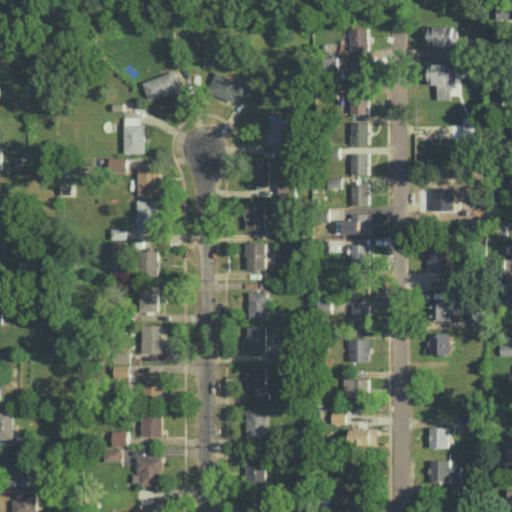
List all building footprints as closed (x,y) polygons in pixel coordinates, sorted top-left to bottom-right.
[(352,49),(369,49),(369,27),(351,28),(352,49)] [(336,56),(326,57),(328,70),(338,68),(336,56)] [(352,82),(366,81),(366,60),(352,61),(352,82)] [(438,98),(451,98),(452,63),(430,63),(429,83),(438,83),(438,98)] [(144,81),(151,100),(183,88),(176,70),(144,81)] [(255,86),(218,71),(210,90),(247,105),(255,86)] [(351,112),(370,112),(369,91),(351,91),(351,112)] [(292,113),(270,113),(269,141),(286,142),(285,152),(291,152),(292,113)] [(126,152),(146,152),(146,123),(140,123),(140,116),(126,116),(126,152)] [(369,143),(369,121),(352,121),(352,143),(369,143)] [(352,173),(369,173),(370,152),(352,151),(352,173)] [(128,157),(110,157),(110,172),(129,172),(128,157)] [(251,185),(271,184),(270,160),(251,160),(251,185)] [(140,193),(160,193),(160,165),(140,165),(140,193)] [(343,186),(342,177),(328,177),(328,187),(343,186)] [(370,182),(353,182),(353,203),(370,203),(370,182)] [(138,231),(159,232),(160,200),(139,199),(138,231)] [(344,233),(371,233),(371,212),(352,212),(352,219),(344,219),(344,233)] [(127,228),(113,227),(112,237),(127,238),(127,228)] [(371,264),(371,243),(352,243),(353,264),(371,264)] [(429,268),(448,269),(448,259),(445,259),(446,245),(430,244),(429,268)] [(160,249),(140,249),(139,274),(160,274),(160,249)] [(367,292),(366,271),(353,271),(353,292),(367,292)] [(160,284),(140,285),(141,311),(160,310),(160,284)] [(319,311),(333,310),(333,300),(319,300),(319,311)] [(451,319),(451,300),(431,300),(431,319),(451,319)] [(370,304),(353,304),(354,325),(371,325),(370,304)] [(164,324),(143,324),(143,352),(164,352),(164,324)] [(267,325),(247,325),(248,352),(267,352),(267,325)] [(451,354),(451,332),(431,331),(430,353),(451,354)] [(350,360),(371,361),(372,338),(351,338),(350,360)] [(131,376),(130,363),(115,363),(115,376),(131,376)] [(266,366),(247,366),(248,394),(252,394),(253,399),(267,399),(266,366)] [(163,373),(145,374),(145,399),(163,399),(163,373)] [(369,377),(344,377),(345,399),(369,398),(369,377)] [(163,407),(143,407),(144,435),(164,435),(163,407)] [(332,422),(347,423),(347,412),(333,412),(332,422)] [(449,427),(431,426),(431,446),(449,447),(449,427)] [(377,427),(351,427),(351,445),(377,444),(377,427)] [(129,430),(113,430),(113,445),(129,445),(129,430)] [(123,447),(106,447),(105,460),(123,460),(123,447)] [(10,451),(11,478),(30,477),(29,451),(10,451)] [(162,455),(139,456),(140,484),(163,484),(162,455)] [(266,483),(266,457),(247,457),(247,482),(266,483)] [(431,459),(432,480),(452,480),(451,476),(461,475),(461,465),(451,465),(451,459),(431,459)] [(262,511),(264,492),(245,491),(244,511),(258,511),(262,511)] [(144,511),(163,511),(164,498),(144,498),(144,511)]
